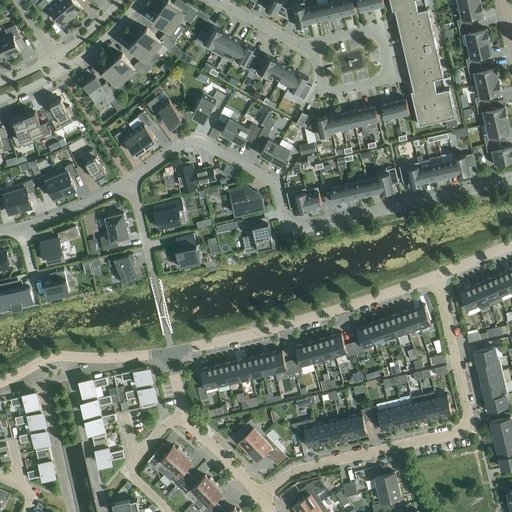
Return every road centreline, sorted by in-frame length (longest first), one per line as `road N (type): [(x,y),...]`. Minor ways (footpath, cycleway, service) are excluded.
road 1 (residential): [(511,180),(286,232),(274,183),(202,143),(182,143),(130,182)]
road 2 (residential): [(260,497),(296,470),(466,428),(433,278)]
road 3 (unclassified): [(170,353),(433,278)]
road 4 (residential): [(313,54),(322,84),(336,92),(379,82),(388,71),(381,41),(367,32),(315,47)]
road 5 (unclassified): [(0,383),(52,357),(170,353)]
